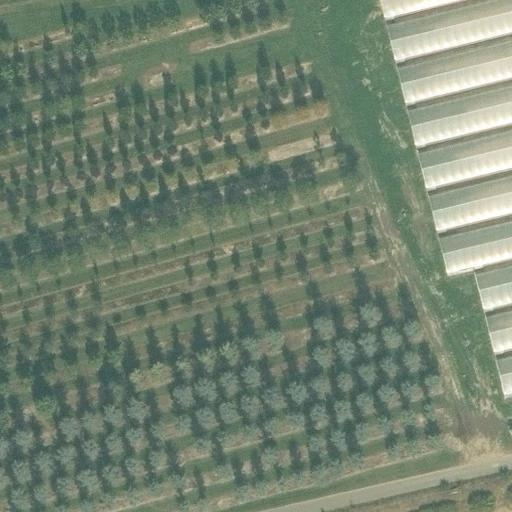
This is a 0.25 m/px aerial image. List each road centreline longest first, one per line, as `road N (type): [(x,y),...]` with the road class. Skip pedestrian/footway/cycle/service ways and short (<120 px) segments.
road 1 (track): [(296,511),(511,462)]
road 2 (track): [(0,24),(171,0)]
